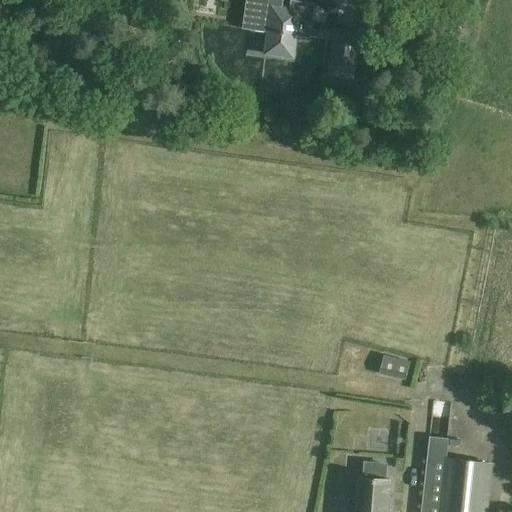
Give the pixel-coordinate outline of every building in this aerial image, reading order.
[(310,39),(315,4),(291,1),(289,11),(282,10),(283,0),(258,0),(254,31),(268,33),(265,55),(293,59),(296,37),(310,39)] [(359,33),(335,30),(329,74),(352,78),(359,33)] [(375,367),(400,374),(405,356),(380,349),(375,367)] [(446,459),(439,511),(481,511),(488,464),(446,459)] [(389,511),(392,478),(386,478),(388,463),(363,461),(362,476),(357,475),(355,500),(348,499),(347,511),(389,511)]
